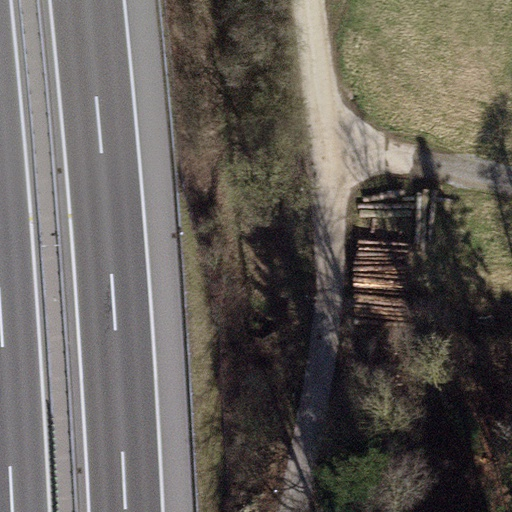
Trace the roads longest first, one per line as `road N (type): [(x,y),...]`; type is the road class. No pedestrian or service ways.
road 1 (track): [(294,511),(334,143),(511,171)]
road 2 (motorway): [(129,511),(89,0)]
road 3 (motorway): [(0,294),(13,511)]
road 4 (track): [(334,143),(311,0)]
